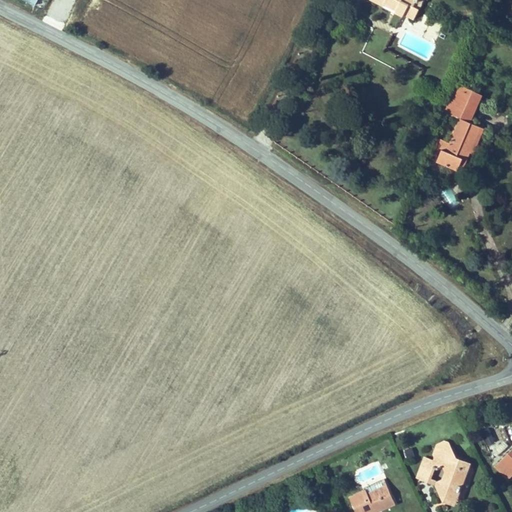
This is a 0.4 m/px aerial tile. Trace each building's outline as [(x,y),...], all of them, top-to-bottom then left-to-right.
[(414,19),(420,9),(414,6),(416,0),(373,0),(384,5),(385,3),(396,9),(395,11),(403,16),(404,14),(414,19)] [(416,0),(414,6),(420,9),(424,0),(416,0)] [(467,88),(456,82),(444,111),(460,118),(469,121),(476,105),(472,103),(462,99),(467,88)] [(472,103),(477,92),(467,88),(462,99),(472,103)] [(458,170),(466,150),(470,152),(481,126),(469,121),(460,118),(450,142),(445,140),(442,148),(437,161),(458,170)] [(484,128),(481,126),(470,152),(473,153),(484,128)] [(436,146),(442,148),(445,140),(439,138),(436,146)] [(466,150),(458,170),(462,171),(470,152),(466,150)] [(453,209),(461,204),(450,186),(442,191),(453,209)] [(488,428),(480,432),(488,445),(496,441),(488,428)] [(465,481),(471,466),(456,461),(448,443),(438,447),(440,452),(436,454),(439,461),(436,465),(426,461),(419,477),(433,483),(438,470),(444,468),(450,475),(445,485),(437,489),(445,501),(461,493),(462,488),(460,486),(460,481),(463,480),(465,481)] [(413,448),(405,450),(407,459),(415,456),(413,448)] [(511,451),(493,469),(504,482),(511,475),(511,451)] [(352,502),(356,511),(377,511),(386,508),(388,511),(398,507),(388,482),(368,491),(370,494),(352,502)] [(461,493),(445,501),(456,505),(461,493)]
